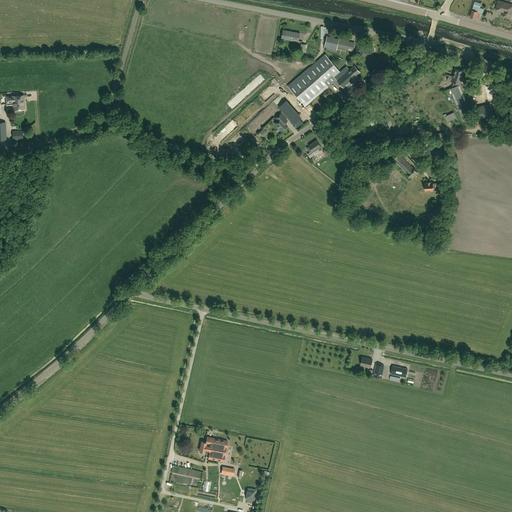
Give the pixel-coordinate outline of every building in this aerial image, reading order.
[(479,19),(480,13),(482,13),(484,9),(480,8),(480,6),(481,3),(474,1),(473,8),(470,17),(476,18),(479,19)] [(509,4),(498,1),(496,9),(504,12),(503,16),(510,18),(511,9),(511,6),(509,5),(509,4)] [(298,41),(300,33),(283,30),(282,37),(298,41)] [(338,40),(327,37),(325,47),(336,50),(337,46),(338,40)] [(348,42),(338,40),(337,46),(353,50),(354,44),(348,42)] [(373,46),(358,42),(356,51),(361,52),(361,53),(366,54),(366,53),(371,54),(371,52),(372,52),(373,52),(374,51),(374,50),(374,49),(373,48),(372,48),(373,46)] [(325,89),(328,87),(323,82),(332,75),(334,77),(340,72),(325,54),(288,86),(305,106),(325,89)] [(356,75),(360,72),(354,65),(349,70),(346,67),(334,77),(345,91),(359,79),(356,75)] [(452,88),(447,90),(452,103),(455,102),(460,114),(463,112),(467,111),(471,109),(460,84),(464,71),(455,69),(453,76),(449,75),(447,80),(453,82),(452,88)] [(329,88),(325,89),(323,94),(326,98),(330,97),(332,92),(329,88)] [(18,109),(17,96),(13,96),(6,96),(7,105),(14,104),(14,109),(18,109)] [(492,113),(490,105),(478,108),(480,116),(492,113)] [(285,112),(300,131),(302,129),(287,110),(285,112)] [(285,119),(280,114),(277,116),(280,119),(274,124),(281,131),(287,126),(282,121),(285,119)] [(263,136),(267,132),(264,128),(259,132),(263,136)] [(12,131),(13,139),(23,138),(22,130),(12,131)] [(309,146),(306,148),(309,153),(308,154),(310,158),(323,149),(317,140),(309,146)] [(441,151),(432,149),(429,162),(438,164),(440,155),(441,151)] [(412,178),(418,172),(415,169),(416,167),(402,152),(399,154),(399,153),(393,159),(412,178)] [(433,187),(438,187),(438,183),(433,183),(431,183),(431,182),(426,182),(426,183),(425,183),(425,190),(429,190),(429,191),(433,191),(433,187)] [(370,367),(372,359),(362,357),(361,365),(370,367)] [(382,378),(384,365),(376,363),(373,376),(382,378)] [(406,377),(408,368),(392,365),(391,374),(406,377)] [(205,452),(209,453),(212,438),(207,437),(206,442),(201,441),(200,451),(204,452),(205,452)] [(228,441),(212,438),(209,453),(209,455),(208,458),(224,461),(228,441)] [(174,467),(172,481),(193,485),(193,483),(198,484),(200,472),(174,467)] [(235,470),(222,467),(221,473),(233,476),(235,470)] [(248,488),(246,499),(254,500),(256,490),(248,488)]
